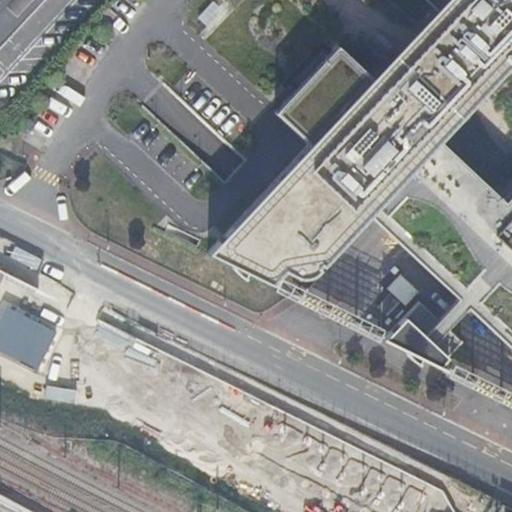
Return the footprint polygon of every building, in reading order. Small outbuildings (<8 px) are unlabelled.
[(0,0),(0,46),(42,0),(0,0)] [(511,0),(441,0),(432,11),(400,46),(368,80),(333,48),(271,115),(306,147),(222,238),(228,243),(222,249),(216,244),(205,256),(269,287),(282,273),(296,280),(301,280),(305,280),(312,277),(315,274),(318,271),(315,269),(322,262),(324,264),(367,218),(374,210),(511,337),(511,0)] [(419,0),(432,11),(441,0),(419,0)] [(453,302),(436,320),(446,329),(463,311),(465,308),(511,351),(511,337),(374,210),(367,218),(455,299),(453,301),(453,302)] [(381,339),(380,341),(444,372),(445,370),(437,366),(460,342),(446,329),(436,320),(416,302),(382,339),(381,339)] [(57,332),(6,307),(0,318),(0,352),(38,371),(57,332)] [(302,471),(316,443),(296,433),(293,439),(269,427),(258,448),(302,471)] [(321,484),(363,508),(380,480),(360,469),(337,456),(321,484)]
